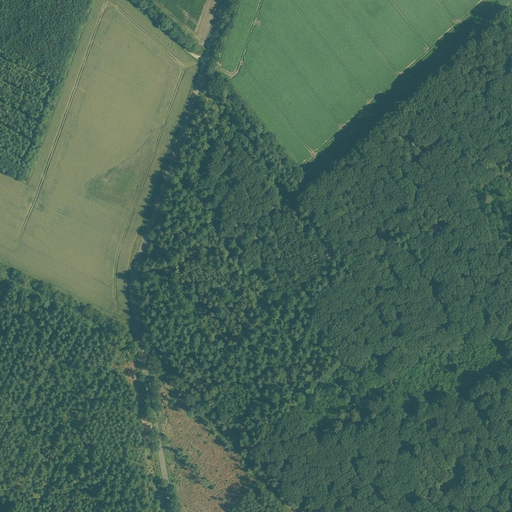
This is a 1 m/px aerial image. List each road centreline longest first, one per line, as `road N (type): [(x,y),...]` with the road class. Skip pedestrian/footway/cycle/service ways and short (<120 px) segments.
road 1 (residential): [(226,0),(133,291),(175,511)]
road 2 (track): [(0,264),(10,269),(9,281),(138,336)]
